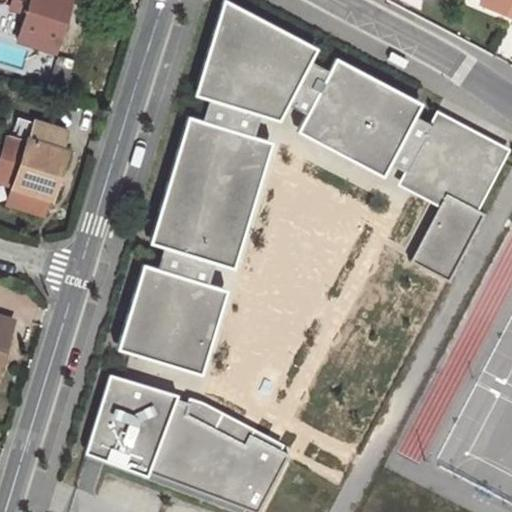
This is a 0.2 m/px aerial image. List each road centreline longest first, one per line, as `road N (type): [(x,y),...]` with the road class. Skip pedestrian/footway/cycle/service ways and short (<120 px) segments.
road 1 (residential): [(78,274),(161,0)]
road 2 (residential): [(5,511),(78,274)]
road 3 (residential): [(511,103),(411,36),(338,0)]
